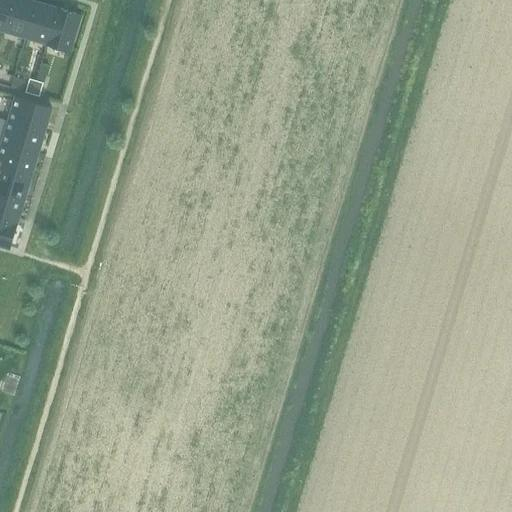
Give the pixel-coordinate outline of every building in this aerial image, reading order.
[(0,0),(0,27),(5,29),(13,0),(0,0)] [(13,0),(5,29),(27,36),(37,2),(32,0),(13,0)] [(37,2),(27,36),(49,42),(59,8),(43,3),(37,2)] [(59,8),(49,42),(71,49),(81,15),(65,10),(59,8)] [(31,78),(26,92),(33,94),(37,80),(31,78)] [(37,80),(33,94),(40,96),(44,82),(37,80)] [(17,97),(10,120),(45,130),(52,107),(17,97)] [(10,120),(3,143),(38,154),(45,130),(10,120)] [(3,143),(0,155),(0,167),(31,177),(38,154),(3,143)] [(0,167),(0,193),(24,200),(31,177),(0,167)] [(0,218),(17,224),(24,200),(0,193),(0,218)] [(0,218),(0,243),(10,247),(17,224),(0,218)]
